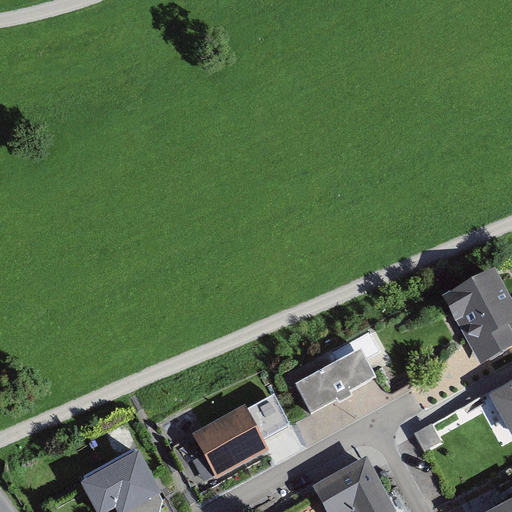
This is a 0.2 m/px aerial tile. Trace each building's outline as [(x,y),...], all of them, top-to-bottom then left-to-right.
[(511,344),(511,315),(491,277),(444,303),(477,364),(511,344)] [(359,353),(294,389),(309,417),(375,381),(359,353)] [(511,438),(511,385),(485,399),(507,442),(511,438)] [(266,452),(246,417),(194,446),(214,481),(266,452)] [(432,426),(415,436),(425,454),(442,444),(432,426)] [(158,511),(162,501),(138,454),(74,487),(87,511),(158,511)] [(389,511),(363,463),(309,492),(319,511),(389,511)] [(511,511),(511,502),(493,511),(511,511)]
